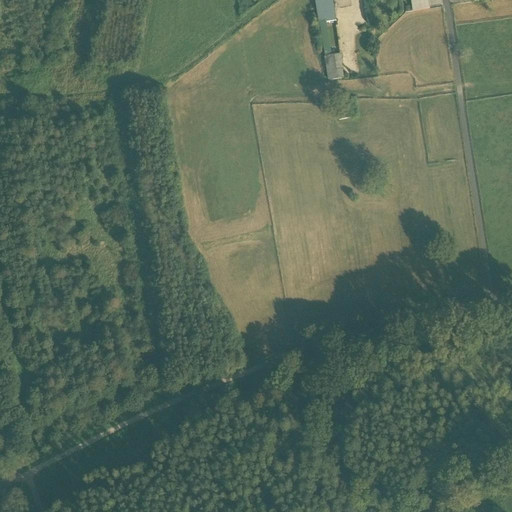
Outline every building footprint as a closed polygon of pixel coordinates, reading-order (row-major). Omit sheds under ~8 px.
[(316,0),(320,24),(327,23),(335,21),(336,21),(332,0),(316,0)] [(411,0),(413,12),(430,10),(428,0),(411,0)] [(325,57),(332,56),(327,23),(320,24),(325,57)] [(344,79),(340,54),(332,56),(325,57),(329,81),(344,79)] [(336,104),(339,121),(357,117),(354,100),(336,104)]
